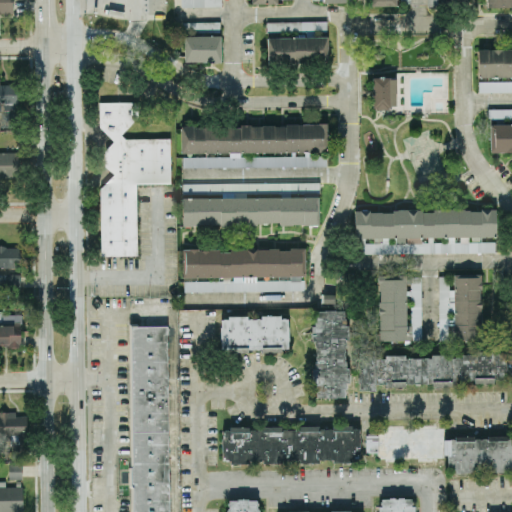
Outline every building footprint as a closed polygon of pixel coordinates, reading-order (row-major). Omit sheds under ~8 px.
[(0,0),(0,13),(13,13),(12,0),(0,0)] [(214,30),(213,22),(183,22),(184,30),(214,30)] [(184,36),(184,62),(221,61),(221,35),(184,36)] [(268,64),(329,63),(328,37),(267,38),(268,64)] [(511,49),(478,50),(478,77),(511,77),(511,81),(478,82),(479,92),(511,91),(511,49)] [(396,108),(396,77),(373,77),(372,108),(396,108)] [(0,127),(18,127),(17,84),(0,84),(0,127)] [(169,139),(170,184),(137,184),(138,255),(101,256),(99,103),(136,103),(136,140),(169,139)] [(511,108),(488,109),(488,119),(511,118),(511,108)] [(491,151),(511,150),(511,123),(490,124),(491,151)] [(183,167),(317,166),(317,154),(327,154),(327,125),(181,125),(181,155),(183,155),(183,167)] [(0,152),(0,179),(19,179),(18,152),(0,152)] [(182,226),(319,224),(319,182),(181,184),(182,226)] [(495,253),(495,242),(454,242),(454,237),(496,237),(495,210),(355,210),(355,253),(495,253)] [(0,246),(0,267),(20,267),(20,247),(0,246)] [(305,290),(304,248),(182,250),(183,279),(184,279),(184,291),(305,290)] [(20,274),(0,274),(0,292),(20,293),(20,274)] [(438,276),(439,340),(451,340),(481,340),(481,274),(451,274),(451,276),(438,276)] [(421,277),(408,277),(408,275),(378,275),(379,341),(421,340),(421,277)] [(347,397),(346,310),(314,311),(315,398),(347,397)] [(220,351),(288,351),(288,317),(220,317),(220,351)] [(168,325),(170,511),(135,511),(133,326),(168,325)] [(375,385),(453,384),(453,383),(494,382),(494,377),(506,376),(506,354),(375,356),(375,350),(358,351),(359,391),(375,390),(375,385)] [(376,427),(377,461),(401,460),(448,459),(448,465),(454,465),(455,473),(511,471),(511,436),(473,437),(444,437),(444,425),(376,427)] [(360,460),(359,426),(221,429),(222,463),(360,460)] [(22,479),(22,464),(9,464),(9,479),(22,479)] [(22,511),(22,487),(0,486),(0,511),(22,511)] [(378,511),(413,511),(414,498),(379,498),(378,511)] [(256,511),(257,499),(228,499),(228,511),(256,511)]
